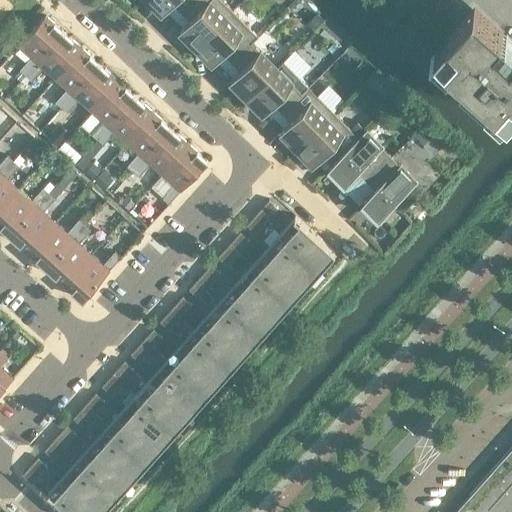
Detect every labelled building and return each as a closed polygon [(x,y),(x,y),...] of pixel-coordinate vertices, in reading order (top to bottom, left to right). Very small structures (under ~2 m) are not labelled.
[(180,12),(192,0),(149,0),(163,13),(172,4),(180,12)] [(194,49),(233,10),(223,0),(192,0),(180,12),(189,21),(180,30),(196,46),(194,48),(194,49)] [(503,37),(471,8),(435,49),(508,115),(511,110),(511,38),(507,34),(503,37)] [(231,62),(258,35),(233,10),(194,49),(195,49),(197,47),(214,63),(222,54),(231,62)] [(26,75),(64,32),(46,15),(19,45),(31,56),(20,69),(26,75)] [(55,78),(82,48),(64,32),(26,75),(32,80),(44,67),(55,78)] [(245,99),(277,67),(252,42),(259,35),(258,35),(231,62),(240,71),(231,80),(247,96),(244,99),(245,99)] [(62,106),(100,64),(82,48),(55,78),(67,88),(56,101),(62,106)] [(343,90),(359,73),(342,58),(326,75),(343,90)] [(91,110),(118,80),(100,64),(62,106),(68,112),(79,99),(91,110)] [(281,113),(302,92),(277,67),(245,99),(245,100),(248,97),(264,113),(273,104),(281,113)] [(136,96),(118,80),(91,110),(103,120),(91,133),(97,138),(136,96)] [(330,81),(320,92),(335,106),(345,95),(330,81)] [(294,150),(334,111),(308,85),(302,92),(281,113),(290,121),(281,130),(297,146),(294,149),(294,150)] [(153,112),(136,96),(97,138),(103,144),(115,131),(127,142),(153,112)] [(331,163),(366,129),(359,136),(334,111),(294,150),(295,150),(298,147),(314,164),(323,155),(331,163)] [(171,128),(153,112),(127,142),(138,152),(127,165),(133,170),(171,128)] [(425,161),(448,135),(429,118),(405,144),(425,161)] [(189,144),(171,128),(133,170),(139,176),(150,163),(162,173),(189,144)] [(391,155),(366,129),(331,163),(329,165),(346,182),(357,172),(365,180),(391,155)] [(208,160),(189,144),(162,173),(174,184),(163,197),(169,203),(180,190),(181,190),(208,160)] [(0,175),(14,160),(8,154),(0,162),(0,175)] [(417,181),(391,155),(365,180),(374,189),(363,200),(380,217),(417,181)] [(0,211),(20,188),(8,178),(20,165),(14,160),(0,175),(0,211)] [(0,224),(11,235),(49,192),(43,186),(32,199),(20,188),(0,211),(0,224)] [(29,251),(56,220),(44,210),(55,197),(49,192),(11,235),(29,251)] [(269,199),(247,224),(256,232),(278,207),(269,199)] [(281,231),(320,267),(336,250),(297,215),(282,231),(281,231)] [(47,267),(85,224),(79,218),(68,231),(56,220),(29,251),(47,267)] [(65,282),(91,252),(80,242),(91,229),(85,224),(47,267),(65,282)] [(240,231),(218,256),(227,264),(249,239),(240,231)] [(281,233),(267,248),(306,283),(320,267),(281,231),(280,232),(281,233)] [(252,263),(292,299),(306,283),(267,248),(253,264),(252,263)] [(83,299),(110,269),(121,256),(115,251),(104,263),(91,252),(65,282),(83,299)] [(212,263),(189,288),(198,296),(221,271),(212,263)] [(252,265),(238,280),(277,315),(292,299),(252,263),(251,264),(252,265)] [(224,295),(223,296),(263,331),(277,315),(238,280),(225,296),(224,295)] [(183,295),(160,320),(169,328),(192,303),(183,295)] [(223,297),(209,313),(248,348),(263,331),(223,296),(222,297),(223,297)] [(248,348),(209,313),(195,328),(194,327),(194,328),(234,364),(248,348)] [(154,328),(131,353),(140,361),(163,336),(154,328)] [(219,380),(234,364),(194,328),(193,329),(194,330),(180,345),(219,380)] [(165,360),(205,396),(219,380),(180,345),(166,361),(165,360)] [(0,391),(14,376),(0,365),(9,355),(1,348),(0,349),(0,391)] [(125,360),(102,385),(111,393),(134,368),(125,360)] [(165,362),(151,377),(190,412),(205,396),(165,360),(164,361),(165,362)] [(136,392),(136,393),(176,428),(190,412),(151,377),(138,393),(136,392)] [(105,400),(96,392),(73,417),(83,425),(105,400)] [(136,394),(122,410),(161,444),(176,428),(136,393),(135,393),(136,394)] [(108,424),(107,425),(147,461),(161,444),(122,410),(109,425),(108,424)] [(67,424),(45,449),(54,457),(76,432),(67,424)] [(107,426),(94,442),(133,477),(147,461),(107,425),(106,425),(107,426)] [(118,493),(133,477),(94,442),(80,457),(79,456),(78,457),(118,493)] [(511,511),(511,446),(468,495),(471,498),(462,509),(453,501),(452,501),(457,506),(450,511),(511,511)] [(38,456),(23,474),(32,482),(47,465),(38,456)] [(79,459),(65,474),(104,509),(118,493),(78,457),(77,458),(79,459)] [(50,488),(49,490),(73,511),(100,511),(104,509),(65,474),(51,489),(50,488)]
